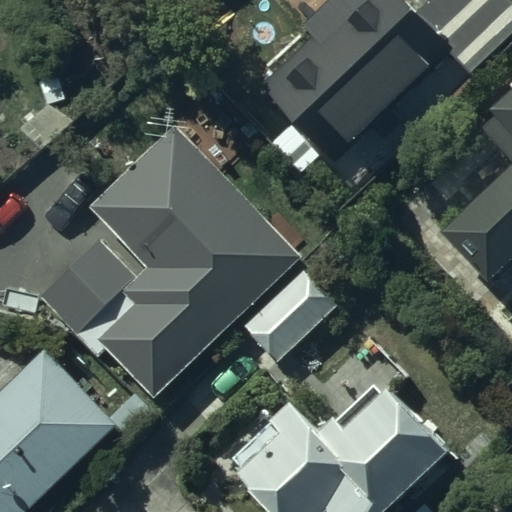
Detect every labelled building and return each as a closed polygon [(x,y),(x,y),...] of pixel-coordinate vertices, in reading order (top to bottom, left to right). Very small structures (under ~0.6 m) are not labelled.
[(511,39),(511,0),(433,0),(419,14),(403,0),(333,0),(303,30),(314,42),(263,92),(336,166),(373,130),(385,142),(402,124),(392,114),(452,54),(472,78),(511,39)] [(511,174),(445,237),(489,285),(511,263),(511,96),(494,115),(497,118),(485,131),(511,160),(511,174)] [(303,262),(176,130),(91,211),(149,272),(138,283),(101,245),(42,301),(129,391),(137,384),(156,403),(303,262)] [(306,272),(246,330),(280,365),(340,307),(306,272)] [(45,354),(0,396),(0,511),(30,511),(118,430),(45,354)] [(390,511),(450,456),(390,392),(383,398),(376,391),(341,423),(337,419),(319,436),(293,407),(236,460),(247,472),(238,480),(255,498),(252,501),(262,511),(390,511)]
